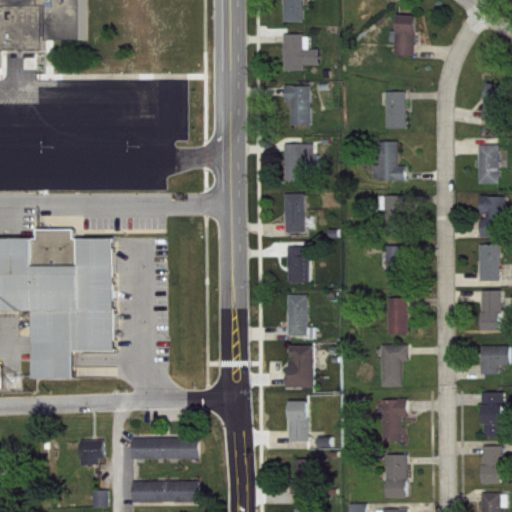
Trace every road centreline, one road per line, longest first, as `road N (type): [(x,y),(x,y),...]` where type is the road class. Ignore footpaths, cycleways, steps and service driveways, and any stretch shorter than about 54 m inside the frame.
road 1 (tertiary): [(230,0),(241,511)]
road 2 (residential): [(480,17),(449,85),(451,511)]
road 3 (residential): [(236,394),(0,404)]
